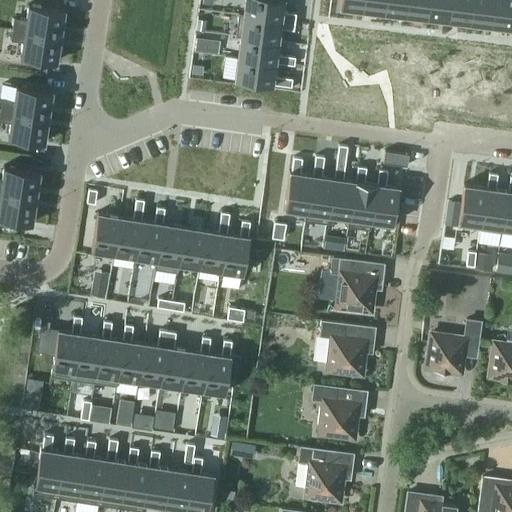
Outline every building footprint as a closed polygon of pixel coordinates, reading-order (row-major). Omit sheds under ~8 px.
[(245,0),(244,13),(243,14),(246,15),(280,19),(295,21),(296,13),(282,11),(283,0),(245,0)] [(340,0),(340,6),(363,9),(363,0),(340,0)] [(363,0),(363,9),(383,12),(384,0),(363,0)] [(384,0),(383,12),(405,14),(406,0),(384,0)] [(406,0),(405,14),(426,17),(428,0),(406,0)] [(428,0),(426,17),(448,19),(450,0),(428,0)] [(450,0),(448,19),(469,22),(471,0),(450,0)] [(471,0),(469,22),(491,25),(493,0),(471,0)] [(511,0),(493,0),(491,25),(511,27),(511,0)] [(14,17),(12,28),(60,35),(64,9),(28,4),(26,19),(14,17)] [(239,12),(236,36),(240,37),(240,35),(278,40),(280,28),(294,29),(295,21),(280,19),(246,15),(243,14),(244,13),(239,12)] [(198,18),(196,29),(205,31),(207,19),(198,18)] [(12,28),(11,39),(23,40),(20,56),(56,62),(60,35),(12,28)] [(240,37),(238,57),(276,62),(294,64),(295,56),(277,53),(278,40),(240,35),(240,37)] [(196,38),(195,49),(206,50),(208,39),(196,38)] [(238,57),(235,79),(272,84),(273,84),(273,83),(291,86),(292,77),(274,75),(276,62),(238,57)] [(192,64),(191,73),(203,75),(204,65),(192,64)] [(2,98),(0,109),(48,116),(52,90),(16,84),(14,100),(2,98)] [(0,109),(0,119),(10,121),(8,137),(44,142),(48,116),(0,109)] [(337,157),(334,176),(343,177),(345,159),(347,145),(339,144),(337,157)] [(385,150),(383,161),(406,165),(407,165),(409,153),(385,149),(385,150)] [(305,215),(304,220),(326,223),(327,223),(328,218),(334,176),(321,174),(324,155),(315,154),(313,173),(311,172),(305,215)] [(289,169),(283,212),(305,215),(311,172),(300,171),(302,157),(293,156),(291,170),(289,169)] [(0,180),(0,191),(36,196),(40,170),(3,165),(1,181),(0,180)] [(348,221),(347,226),(348,226),(369,229),(370,229),(371,224),(370,224),(376,182),(364,180),(366,166),(358,165),(356,179),(349,221),(348,221)] [(376,182),(370,224),(371,224),(392,227),(398,185),(386,183),(388,169),(379,168),(377,182),(376,182)] [(486,185),(480,228),(501,231),(508,188),(495,187),(498,173),(489,172),(487,185),(486,185)] [(508,188),(501,231),(511,232),(511,174),(510,175),(508,188)] [(334,176),(328,218),(348,221),(349,221),(356,179),(343,177),(334,176)] [(464,182),(458,225),(480,228),(486,185),(484,185),(464,182)] [(0,218),(32,223),(36,196),(0,191),(0,218)] [(120,214),(115,252),(134,255),(135,255),(141,218),(144,199),(136,198),(133,216),(120,214)] [(448,199),(445,223),(456,225),(460,201),(448,199)] [(134,255),(133,260),(155,263),(156,263),(162,221),(165,207),(156,206),(154,220),(141,218),(135,255),(134,255)] [(97,211),(91,253),(103,255),(113,257),(114,257),(115,252),(120,214),(97,211)] [(204,227),(199,265),(220,268),(226,232),(229,212),(221,211),(218,228),(204,227)] [(220,268),(219,273),(220,273),(242,277),(249,234),(248,234),(250,220),(242,219),(239,234),(226,232),(220,268)] [(155,263),(154,268),(155,268),(177,271),(179,262),(184,224),(162,221),(156,263),(155,263)] [(274,222),(272,238),(284,240),(286,224),(274,222)] [(184,224),(179,262),(199,265),(204,227),(184,224)] [(468,251),(466,264),(474,266),(476,254),(476,252),(468,251)] [(511,272),(511,254),(498,253),(496,271),(511,272)] [(477,256),(476,268),(491,270),(492,259),(477,256)] [(381,278),(383,263),(332,257),(330,271),(340,272),(339,281),(337,281),(335,296),(337,297),(336,306),(370,310),(374,277),(381,278)] [(446,278),(436,276),(434,286),(440,288),(446,284),(446,278)] [(493,279),(492,287),(500,288),(501,280),(493,279)] [(94,283),(92,295),(103,297),(105,285),(94,283)] [(158,299),(157,307),(170,309),(183,311),(185,303),(172,301),(158,299)] [(229,306),(227,318),(243,320),(245,308),(229,306)] [(58,327),(51,375),(73,378),(80,331),(82,317),(74,316),(72,329),(58,327)] [(328,360),(327,370),(361,374),(365,341),(372,341),(374,327),(375,327),(375,326),(321,319),(320,320),(322,320),(320,335),(331,336),(330,345),(327,344),(326,360),(328,360)] [(102,334),(94,381),(116,384),(117,385),(117,380),(116,380),(122,337),(110,335),(112,321),(104,320),(102,334)] [(430,333),(425,367),(435,368),(434,371),(450,373),(450,370),(459,372),(463,347),(476,349),(479,322),(466,320),(463,337),(430,333)] [(122,337),(116,380),(117,380),(138,383),(144,340),(131,338),(133,324),(125,323),(122,337)] [(144,340),(138,383),(159,386),(165,344),(157,343),(159,328),(146,326),(144,340)] [(80,331),(73,378),(94,381),(102,334),(80,331)] [(165,344),(159,386),(180,389),(181,389),(182,385),(181,385),(187,347),(189,333),(176,331),(174,345),(165,344)] [(40,334),(38,350),(54,352),(56,337),(40,334)] [(187,347),(181,385),(182,385),(202,388),(208,350),(210,336),(202,335),(200,349),(187,347)] [(208,350),(202,388),(224,391),(230,354),(232,340),(224,338),(221,352),(208,350)] [(497,380),(511,381),(511,344),(493,342),(488,376),(497,377),(497,380)] [(319,433),(353,437),(357,404),(364,405),(366,390),(367,391),(367,390),(313,383),(312,384),(314,384),(312,399),(323,400),(322,408),(319,408),(317,423),(320,423),(319,433)] [(97,415),(133,423),(137,401),(115,397),(115,393),(102,391),(97,415)] [(89,420),(91,400),(83,399),(80,418),(89,420)] [(140,406),(140,422),(155,421),(155,405),(140,406)] [(157,408),(156,426),(178,428),(180,410),(157,408)] [(211,424),(210,435),(224,437),(226,426),(211,424)] [(40,446),(33,493),(56,497),(63,450),(51,448),(53,433),(44,432),(42,446),(40,446)] [(63,450),(56,497),(78,500),(85,453),(72,451),(74,437),(66,435),(63,450)] [(106,456),(99,503),(120,506),(127,459),(115,457),(118,438),(109,437),(106,456)] [(85,453),(78,500),(99,503),(106,456),(94,454),(96,440),(87,439),(85,453)] [(232,441),(230,452),(247,455),(253,456),(255,445),(232,441)] [(186,442),(183,460),(192,461),(194,444),(195,443),(186,442)] [(127,459),(120,506),(142,510),(142,505),(149,463),(136,461),(138,446),(130,445),(127,459)] [(305,495),(339,499),(343,467),(350,467),(352,453),(353,453),(353,452),(299,445),(299,446),(300,446),(298,461),(309,462),(308,470),(305,470),(303,485),(306,485),(305,495)] [(149,463),(142,505),(162,508),(168,466),(158,464),(160,450),(151,449),(149,463)] [(191,469),(185,511),(206,511),(213,472),(200,470),(202,456),(194,455),(192,469),(191,469)] [(162,508),(161,511),(185,511),(191,469),(168,466),(162,508)] [(511,511),(511,487),(496,485),(497,478),(482,476),(477,509),(491,511),(511,511)] [(222,497),(233,499),(235,490),(223,488),(222,497)] [(404,511),(453,511),(454,505),(441,503),(434,502),(422,500),(423,493),(422,493),(407,491),(404,511)] [(242,511),(244,505),(232,503),(230,511),(242,511)]
